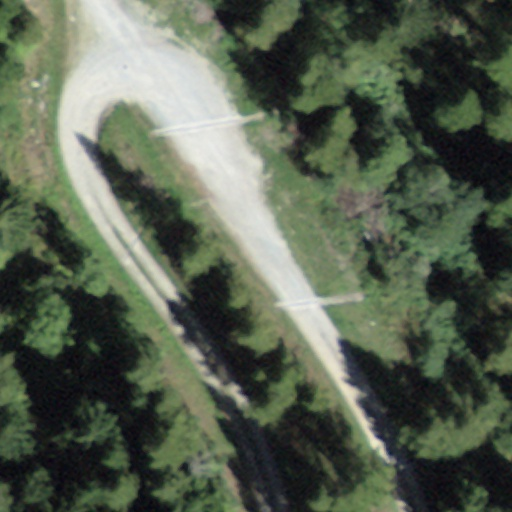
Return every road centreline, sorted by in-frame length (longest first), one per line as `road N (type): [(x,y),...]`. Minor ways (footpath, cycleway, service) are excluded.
road 1 (track): [(93,0),(180,115),(342,361),(416,511)]
road 2 (track): [(273,511),(261,458),(239,416),(196,342),(121,245),(77,152),(73,121),(87,0)]
